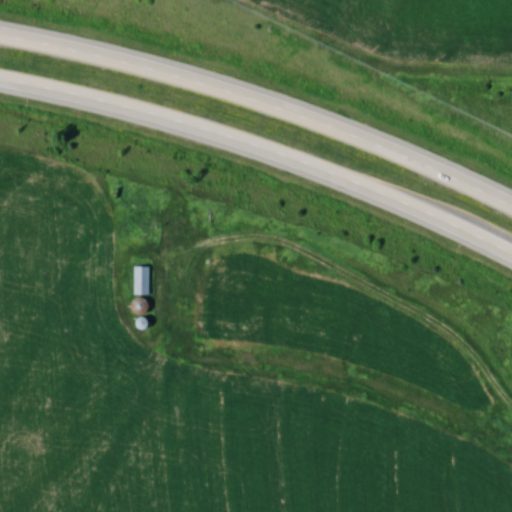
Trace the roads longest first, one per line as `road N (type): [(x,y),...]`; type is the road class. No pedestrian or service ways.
road 1 (trunk): [(0,83),(221,138),(367,190),(511,258)]
road 2 (trunk): [(511,210),(302,120),(136,70),(0,41)]
